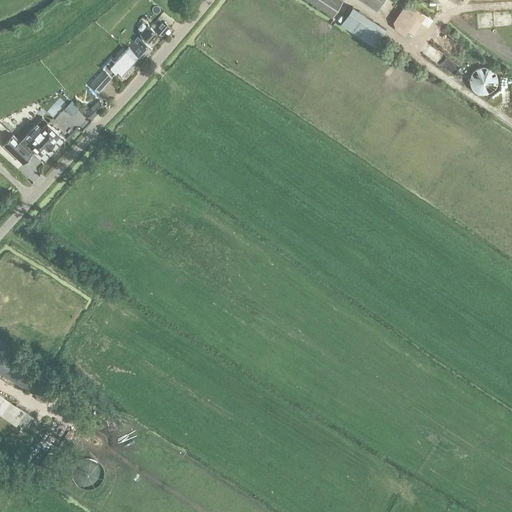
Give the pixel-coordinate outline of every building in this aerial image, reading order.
[(343,3),(338,0),(306,0),(333,18),(343,3)] [(433,19),(407,2),(394,22),(395,28),(410,38),(421,22),(428,26),(433,19)] [(385,29),(352,7),(341,24),(374,45),(385,29)] [(156,30),(162,35),(170,26),(164,21),(156,30)] [(135,40),(126,50),(140,62),(152,48),(146,43),(148,41),(149,42),(157,33),(148,25),(140,34),(142,36),(140,38),(139,37),(136,41),(135,40)] [(126,77),(140,62),(126,50),(119,58),(114,63),(110,60),(103,68),(104,69),(93,81),(101,88),(112,77),(112,76),(117,70),(126,77)] [(471,81),(472,86),(475,91),(479,94),(484,95),(488,95),(493,93),(497,90),(499,87),(500,81),(499,77),(497,73),(493,70),(488,68),(484,68),(480,69),(476,71),(473,75),(471,81)] [(91,119),(104,106),(99,100),(90,108),(88,106),(83,110),(91,119)] [(74,112),(67,106),(65,108),(71,115),(74,112)] [(36,149),(41,154),(47,148),(48,149),(55,141),(54,140),(60,134),(47,121),(42,127),(37,123),(20,141),(33,153),(36,149)] [(20,141),(12,134),(2,144),(23,163),(33,153),(20,141)] [(0,340),(0,374),(44,401),(55,383),(7,354),(11,347),(0,340)] [(72,469),(72,474),(72,479),(75,484),(78,487),(83,490),(88,491),(93,490),(98,487),(101,484),(103,479),(104,474),(104,469),(101,465),(98,461),(93,459),(88,458),(83,459),(78,461),(75,465),(72,469)]
